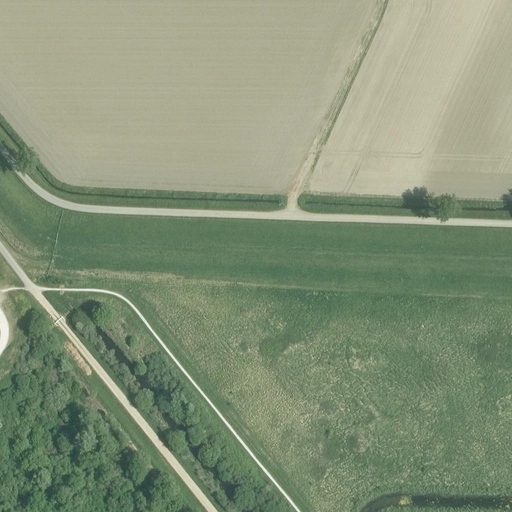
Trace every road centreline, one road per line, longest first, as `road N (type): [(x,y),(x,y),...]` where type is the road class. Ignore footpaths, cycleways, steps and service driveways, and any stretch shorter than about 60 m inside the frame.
road 1 (unclassified): [(511,224),(82,208),(48,198),(0,147)]
road 2 (track): [(285,216),(380,0)]
